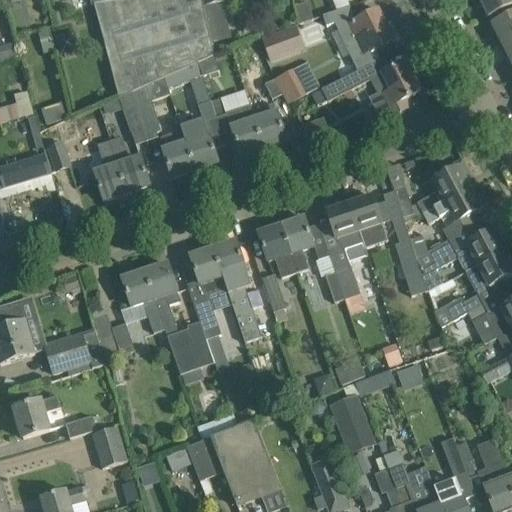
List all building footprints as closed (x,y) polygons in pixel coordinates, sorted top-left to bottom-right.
[(215,58),(202,0),(126,0),(118,2),(95,6),(99,22),(120,100),(133,94),(167,79),(199,65),(215,58)] [(332,0),(337,12),(350,8),(348,2),(352,0),(332,0)] [(511,0),(485,0),(480,3),(489,20),(511,8),(511,0)] [(394,42),(378,11),(355,23),(350,8),(337,12),(323,17),(328,28),(336,25),(339,31),(338,32),(359,72),(379,62),(374,52),(394,42)] [(511,15),(492,26),(501,44),(511,37),(511,15)] [(298,27),(263,39),(272,64),(307,52),(298,27)] [(51,33),(41,36),(47,56),(56,54),(51,33)] [(75,33),(56,37),(61,57),(80,52),(75,33)] [(511,37),(501,44),(510,61),(511,60),(511,37)] [(11,42),(0,45),(0,62),(16,56),(11,42)] [(199,65),(204,78),(210,76),(212,81),(221,77),(220,73),(215,58),(199,65)] [(420,94),(404,63),(390,70),(385,60),(379,62),(322,91),(329,103),(329,104),(371,82),(379,96),(382,94),(394,119),(412,110),(407,101),(420,94)] [(199,65),(167,79),(170,93),(204,78),(199,65)] [(306,65),(275,80),(275,81),(283,97),(287,105),(318,90),(306,65)] [(152,103),(171,97),(170,93),(167,79),(133,94),(149,143),(159,139),(157,134),(162,133),(152,103)] [(275,81),(266,86),(273,101),(283,97),(275,81)] [(323,92),(312,97),(317,107),(325,105),(329,103),(323,92)] [(17,106),(0,110),(0,126),(35,116),(29,93),(15,97),(17,106)] [(120,100),(136,147),(149,143),(133,94),(120,100)] [(222,100),(211,104),(216,121),(228,117),(227,115),(222,100)] [(195,173),(219,166),(214,151),(225,147),(216,121),(211,104),(199,108),(203,122),(181,129),(182,133),(195,173)] [(43,108),(46,123),(65,120),(62,105),(43,108)] [(251,106),(249,107),(263,151),(287,143),(275,106),(253,113),(251,106)] [(241,158),(263,151),(249,107),(239,110),(239,111),(227,115),(228,117),(241,158)] [(195,173),(182,133),(161,140),(165,152),(164,153),(173,181),(195,173)] [(123,139),(110,143),(126,196),(150,188),(141,160),(132,164),(123,139)] [(126,196),(110,143),(98,147),(106,172),(96,176),(105,203),(126,196)] [(56,174),(73,169),(65,144),(48,150),(48,151),(45,152),(52,175),(56,174)] [(75,149),(80,165),(91,162),(85,145),(75,149)] [(46,157),(0,171),(0,179),(3,190),(51,176),(46,157)] [(439,193),(418,204),(424,216),(471,191),(468,183),(473,181),(462,161),(443,172),(446,177),(434,184),(439,193)] [(406,190),(396,194),(404,219),(415,216),(412,209),(412,207),(406,190)] [(471,191),(424,216),(429,227),(442,220),(448,230),(445,232),(450,243),(465,235),(460,224),(483,212),(471,191)] [(396,194),(385,197),(388,205),(394,223),(393,223),(396,230),(401,246),(397,247),(404,267),(407,279),(411,277),(421,274),(417,263),(417,261),(410,238),(406,226),(404,219),(396,194)] [(373,198),(350,206),(365,248),(388,241),(383,226),(377,209),(373,198)] [(62,219),(58,206),(47,209),(50,222),(62,219)] [(350,206),(328,214),(331,222),(337,241),(340,248),(329,252),(331,258),(347,302),(362,296),(350,264),(368,258),(365,248),(350,206)] [(0,252),(22,246),(19,233),(8,237),(2,217),(3,217),(0,207),(0,252)] [(292,225),(283,228),(298,275),(310,271),(304,253),(314,249),(314,248),(308,230),(305,221),(304,221),(303,218),(299,216),(292,219),(291,222),(292,225)] [(261,229),(259,233),(260,236),(259,236),(266,255),(269,264),(276,262),(282,280),(298,275),(283,228),(273,232),(272,229),(268,227),(261,229)] [(465,248),(456,253),(460,260),(459,260),(466,274),(477,269),(505,254),(494,233),(468,246),(465,248)] [(450,243),(417,261),(417,263),(424,275),(426,278),(423,280),(429,295),(444,287),(436,272),(459,260),(460,260),(456,253),(450,243)] [(237,244),(214,251),(223,280),(227,291),(233,307),(246,346),(263,340),(246,291),(252,289),(237,244)] [(214,251),(191,259),(198,278),(201,287),(202,287),(206,298),(208,298),(209,302),(213,314),(233,307),(227,291),(223,280),(214,251)] [(477,269),(466,274),(478,295),(499,284),(511,277),(511,266),(505,254),(477,269)] [(319,263),(317,263),(322,279),(326,278),(327,278),(335,305),(347,302),(331,258),(319,263)] [(169,266),(146,274),(166,332),(173,355),(174,354),(182,378),(216,366),(207,342),(200,324),(188,328),(189,331),(180,335),(171,308),(181,304),(178,295),(175,285),(169,266)] [(146,274),(123,281),(133,310),(145,306),(155,336),(156,336),(166,332),(146,274)] [(79,277),(68,280),(72,293),(83,290),(79,277)] [(274,277),(262,281),(277,327),(279,326),(278,325),(289,321),(285,311),(286,311),(274,277)] [(431,302),(457,289),(453,282),(444,287),(429,295),(431,302)] [(362,296),(347,302),(350,312),(352,316),(367,311),(366,307),(362,296)] [(484,306),(442,329),(442,330),(460,320),(469,315),(470,318),(473,324),(485,317),(492,330),(479,337),(485,347),(498,340),(511,332),(511,304),(510,306),(507,307),(502,296),(484,306)] [(436,313),(442,329),(468,315),(484,306),(479,298),(464,305),(462,300),(436,313)] [(209,302),(194,307),(200,324),(207,342),(220,338),(221,337),(213,314),(209,302)] [(0,365),(1,368),(36,357),(20,304),(0,309),(0,365)] [(136,352),(127,325),(112,330),(121,358),(136,352)] [(121,358),(112,330),(96,334),(106,364),(121,358)] [(95,332),(84,336),(92,364),(93,372),(107,369),(106,364),(96,334),(95,332)] [(166,332),(156,336),(160,348),(165,346),(168,356),(173,355),(166,332)] [(511,332),(498,340),(498,341),(499,340),(504,350),(511,346),(511,347),(511,357),(507,361),(511,371),(511,332)] [(44,346),(53,376),(92,364),(84,336),(84,334),(44,346)] [(220,338),(207,342),(216,366),(219,373),(230,369),(220,338)] [(440,340),(429,344),(431,353),(443,349),(440,340)] [(396,347),(383,352),(390,370),(403,365),(396,347)] [(417,367),(397,375),(402,387),(422,380),(417,367)] [(380,388),(394,383),(390,373),(356,386),(361,399),(381,391),(380,388)] [(438,391),(437,391),(443,407),(461,399),(454,383),(442,388),(442,387),(437,389),(438,391)] [(330,407),(349,458),(367,451),(368,453),(375,451),(374,449),(378,447),(359,398),(349,400),(330,407)] [(41,402),(33,404),(14,410),(24,441),(50,433),(45,416),(61,411),(58,399),(41,404),(41,402)] [(511,413),(511,402),(509,401),(502,405),(508,416),(511,413)] [(317,402),(311,406),(311,413),(318,416),(324,412),(323,405),(317,402)] [(232,417),(201,428),(205,440),(236,429),(232,417)] [(98,433),(94,418),(66,427),(70,441),(98,433)] [(211,440),(225,474),(238,508),(282,491),(255,423),(211,440)] [(129,463),(118,429),(93,437),(104,471),(129,463)] [(225,474),(211,440),(187,449),(206,497),(213,494),(208,481),(225,474)] [(455,482),(436,490),(438,495),(444,511),(468,511),(467,507),(464,501),(476,497),(470,482),(457,448),(454,441),(441,445),(455,482)] [(493,442),(477,448),(486,471),(493,488),(486,490),(489,499),(494,511),(508,511),(511,511),(511,486),(510,481),(509,481),(501,461),(500,462),(493,442)] [(467,444),(457,448),(470,482),(480,478),(479,474),(467,444)] [(192,467),(186,452),(167,459),(173,475),(192,467)] [(399,453),(384,458),(388,470),(403,464),(399,453)] [(362,456),(351,461),(357,479),(369,475),(362,456)] [(332,459),(311,467),(323,498),(327,509),(328,511),(347,511),(352,510),(332,459)] [(403,464),(388,470),(388,471),(403,508),(416,504),(418,511),(444,511),(438,495),(436,490),(434,484),(414,492),(403,464)] [(381,474),(375,476),(383,496),(385,495),(391,511),(393,511),(403,508),(388,471),(381,474)] [(61,495),(41,501),(44,511),(89,511),(87,503),(83,490),(67,495),(67,493),(61,495)] [(323,498),(314,501),(318,511),(320,511),(327,509),(323,498)]
